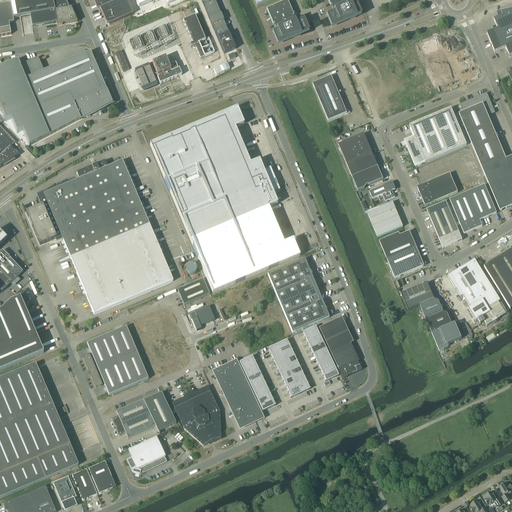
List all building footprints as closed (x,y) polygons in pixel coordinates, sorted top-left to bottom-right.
[(13,0),(0,0),(0,36),(11,35),(9,23),(14,23),(13,19),(17,18),(13,0)] [(13,0),(17,18),(20,17),(20,18),(30,16),(32,28),(57,24),(57,26),(77,22),(71,8),(68,9),(64,0),(13,0)] [(126,0),(93,0),(94,5),(97,11),(100,9),(107,26),(109,25),(133,15),(126,0)] [(214,0),(201,0),(224,54),(235,50),(235,49),(230,39),(223,22),(224,21),(220,14),(217,7),(214,0)] [(287,1),(276,6),(278,11),(289,6),(287,1)] [(339,2),(331,6),(333,11),(342,7),(339,2)] [(342,7),(333,11),(334,13),(326,17),(331,29),(361,16),(356,4),(351,6),(350,4),(342,7)] [(278,11),(276,6),(266,10),(268,15),(278,11)] [(289,6),(278,11),(280,16),(291,11),(289,6)] [(511,10),(502,13),(503,17),(494,21),(498,30),(487,35),(495,53),(506,49),(510,58),(511,57),(511,10)] [(278,11),(268,15),(270,20),(280,16),(278,11)] [(291,11),(280,16),(282,21),(292,17),(293,16),(291,11)] [(188,34),(188,33),(193,44),(189,45),(191,48),(195,46),(200,59),(204,57),(211,54),(195,16),(183,21),(188,34)] [(280,16),(270,20),(273,25),(274,25),(282,21),(280,16)] [(292,17),(282,21),(284,26),(294,22),(293,19),(292,17)] [(284,26),(276,30),(277,32),(272,34),(277,46),(309,33),(304,21),(295,24),(294,22),(284,26)] [(282,21),(274,25),(276,30),(284,26),(282,21)] [(158,29),(163,39),(168,37),(164,27),(158,29)] [(145,35),(150,45),(155,43),(151,32),(145,35)] [(133,40),(137,50),(142,48),(138,38),(133,40)] [(121,51),(115,54),(123,73),(129,70),(121,51)] [(33,60),(19,66),(17,61),(0,68),(0,108),(6,122),(11,120),(17,134),(22,131),(27,142),(29,147),(79,120),(79,121),(112,104),(106,89),(105,89),(90,53),(39,74),(33,60)] [(149,68),(143,70),(150,86),(156,83),(153,78),(151,73),(149,68)] [(142,71),(136,73),(138,78),(140,84),(142,89),(148,86),(142,71)] [(313,84),(328,122),(347,114),(331,77),(313,84)] [(459,115),(488,183),(511,172),(511,156),(506,159),(488,117),(495,113),(489,100),(490,100),(489,98),(487,94),(460,105),(464,113),(459,115)] [(150,145),(181,219),(275,180),(270,169),(263,171),(259,161),(250,165),(235,129),(244,125),(236,109),(150,145)] [(408,149),(406,150),(407,153),(409,152),(416,167),(467,146),(451,109),(410,126),(414,138),(405,142),(408,149)] [(0,121),(0,168),(18,156),(10,148),(15,144),(0,127),(0,124),(1,123),(0,121)] [(338,145),(347,166),(373,155),(364,134),(338,145)] [(347,166),(352,178),(378,167),(373,155),(347,166)] [(40,201),(42,207),(26,213),(40,246),(56,239),(57,242),(62,239),(94,315),(173,282),(122,162),(107,168),(104,162),(76,174),(79,180),(42,196),(41,196),(41,197),(40,197),(40,198),(40,199),(40,200),(40,201)] [(378,167),(352,178),(358,192),(364,189),(367,185),(370,186),(383,180),(378,167)] [(511,172),(488,183),(500,212),(511,206),(511,172)] [(419,193),(418,194),(419,197),(421,197),(425,207),(458,193),(450,174),(417,188),(419,193)] [(275,180),(181,219),(212,294),(299,257),(292,240),(283,244),(268,208),(277,204),(273,194),(279,191),(275,180)] [(392,182),(369,192),(372,200),(378,197),(382,195),(385,202),(395,197),(393,192),(392,193),(391,191),(395,190),(392,182)] [(482,227),(480,221),(497,214),(485,186),(450,201),(464,235),(482,227)] [(427,210),(443,249),(462,241),(446,202),(427,210)] [(373,227),(377,238),(403,227),(398,217),(393,203),(367,213),(373,227)] [(0,291),(1,293),(23,273),(3,251),(0,253),(0,246),(7,240),(0,232),(0,291)] [(379,242),(387,261),(416,248),(410,232),(400,236),(399,234),(379,242)] [(504,242),(498,245),(503,254),(509,250),(504,242)] [(498,245),(493,249),(498,257),(501,255),(503,254),(498,245)] [(416,248),(387,261),(395,279),(424,267),(416,248)] [(493,249),(487,252),(492,261),(498,257),(493,249)] [(503,254),(501,255),(504,260),(511,255),(511,251),(511,249),(509,250),(503,254)] [(487,252),(481,256),(487,264),(491,262),(491,261),(492,261),(487,252)] [(492,261),(491,261),(491,262),(494,267),(504,260),(501,255),(498,257),(492,261)] [(329,318),(304,260),(267,275),(292,334),(329,318)] [(475,260),(448,277),(456,290),(456,289),(459,293),(458,293),(461,298),(463,296),(465,300),(490,285),(475,260)] [(504,260),(494,267),(496,271),(506,265),(504,260)] [(506,265),(496,271),(499,276),(509,269),(506,265)] [(511,273),(509,269),(499,276),(502,280),(511,273)] [(511,273),(502,280),(505,285),(511,280),(511,273)] [(177,291),(184,306),(209,295),(203,280),(177,291)] [(408,311),(420,306),(434,300),(427,284),(401,295),(408,311)] [(465,300),(473,312),(497,297),(490,285),(465,300)] [(0,371),(43,353),(42,351),(43,351),(26,310),(25,310),(24,308),(31,301),(21,292),(13,299),(14,300),(11,302),(0,311),(0,371)] [(497,297),(473,312),(480,325),(485,322),(487,324),(491,321),(490,319),(491,318),(486,310),(498,303),(500,301),(497,297)] [(420,306),(426,320),(443,313),(438,301),(434,300),(420,306)] [(503,311),(498,303),(486,310),(491,318),(490,319),(491,321),(504,313),(503,311)] [(197,304),(186,308),(188,314),(199,309),(197,304)] [(209,307),(195,313),(201,327),(215,321),(209,307)] [(426,320),(432,334),(452,325),(447,314),(443,313),(426,320)] [(194,315),(188,317),(195,333),(200,330),(194,315)] [(318,329),(342,380),(347,377),(348,376),(349,377),(350,376),(350,375),(351,375),(361,371),(357,362),(357,363),(348,345),(353,343),(341,318),(318,329)] [(452,325),(432,334),(439,353),(449,347),(448,345),(461,339),(456,327),(452,325)] [(89,356),(83,358),(83,359),(89,374),(95,389),(96,389),(102,386),(96,374),(99,373),(107,393),(109,396),(138,384),(143,382),(148,380),(137,353),(126,327),(121,330),(117,331),(88,343),(87,344),(88,348),(97,367),(94,368),(89,356)] [(315,327),(302,333),(305,339),(318,333),(315,327)] [(318,333),(305,339),(308,344),(320,338),(318,333)] [(320,338),(308,344),(310,349),(323,344),(320,338)] [(286,341),(277,345),(280,351),(289,346),(286,341)] [(323,344),(310,349),(313,355),(325,349),(323,344)] [(277,345),(268,349),(270,355),(280,351),(277,345)] [(289,346),(280,351),(282,356),(291,352),(289,346)] [(325,349),(313,355),(315,360),(328,354),(325,349)] [(280,351),(270,355),(273,360),(282,356),(280,351)] [(291,352),(282,356),(285,361),(294,357),(291,352)] [(328,354),(315,360),(318,366),(330,360),(328,354)] [(282,356),(273,360),(276,366),(285,361),(282,356)] [(252,357),(239,363),(242,369),(254,363),(252,357)] [(294,357),(285,361),(287,367),(297,363),(294,357)] [(330,360),(318,366),(320,371),(333,365),(330,360)] [(285,361),(276,366),(278,371),(287,367),(285,361)] [(236,402),(229,406),(240,428),(261,418),(235,363),(214,373),(225,396),(231,393),(236,402)] [(254,363),(242,369),(244,374),(257,368),(254,363)] [(297,363),(287,367),(290,372),(299,368),(297,363)] [(35,364),(0,379),(0,498),(78,466),(35,364)] [(333,365),(320,371),(323,377),(336,371),(333,365)] [(287,367),(278,371),(281,377),(290,372),(287,367)] [(257,368),(244,374),(247,379),(259,373),(257,368)] [(299,368),(290,372),(292,378),(302,373),(299,368)] [(336,371),(323,377),(326,382),(338,376),(336,371)] [(290,372),(281,377),(283,382),(292,378),(290,372)] [(259,373),(247,379),(249,385),(262,379),(259,373)] [(302,373),(292,378),(295,383),(304,379),(302,373)] [(292,378),(283,382),(286,388),(295,383),(292,378)] [(262,379),(249,385),(252,390),(265,384),(262,379)] [(304,379),(295,383),(298,389),(307,384),(304,379)] [(295,383),(286,388),(288,393),(298,389),(295,383)] [(265,384),(252,390),(255,396),(267,390),(265,384)] [(307,384),(298,389),(300,394),(309,390),(307,384)] [(216,406),(207,388),(192,395),(192,393),(189,392),(187,393),(186,396),(187,397),(172,404),(175,410),(170,412),(171,415),(176,412),(183,428),(203,447),(207,443),(208,443),(214,440),(214,439),(220,439),(219,411),(218,411),(217,409),(218,409),(216,406)] [(298,389),(288,393),(291,399),(300,394),(298,389)] [(267,390),(255,396),(257,401),(270,395),(267,390)] [(111,420),(114,427),(115,427),(116,430),(119,437),(125,434),(127,439),(155,428),(158,433),(176,424),(171,415),(170,412),(161,393),(116,413),(118,417),(111,420)] [(270,395),(257,401),(260,407),(272,401),(270,395)] [(272,401),(260,407),(262,412),(275,406),(272,401)] [(136,473),(139,475),(139,474),(140,475),(166,462),(164,457),(155,439),(129,451),(132,458),(127,461),(132,472),(133,473),(134,473),(135,473),(136,473)] [(105,462),(88,470),(99,495),(109,490),(112,489),(115,487),(105,462)] [(97,495),(86,470),(72,476),(82,501),(97,495)] [(53,484),(63,509),(64,510),(75,506),(72,499),(76,498),(68,478),(53,484)] [(511,492),(511,491),(511,489),(509,485),(508,486),(506,484),(505,484),(504,483),(500,486),(501,487),(499,488),(504,496),(502,498),(505,503),(510,500),(507,495),(511,492)] [(55,511),(45,487),(5,504),(8,511),(55,511)] [(485,497),(486,499),(484,500),(488,506),(489,505),(490,505),(494,503),(497,508),(503,505),(499,499),(496,501),(491,493),(490,493),(489,493),(485,495),(486,496),(485,497)] [(476,502),(475,501),(471,504),(471,505),(470,506),(472,508),(470,509),(471,511),(479,511),(480,511),(487,511),(485,508),(482,510),(477,502),(476,502)]
